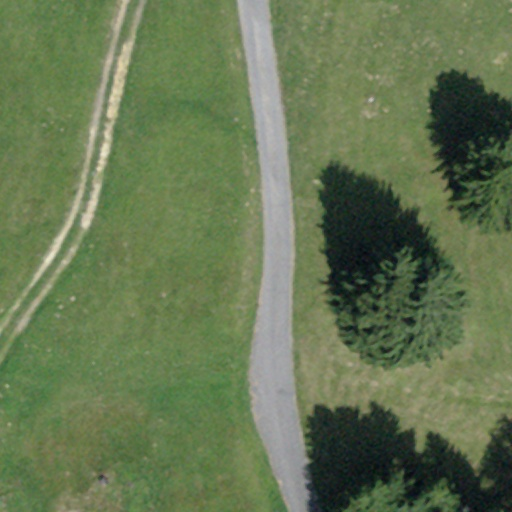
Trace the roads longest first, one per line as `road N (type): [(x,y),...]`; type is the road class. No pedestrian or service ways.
road 1 (track): [(306,511),(268,369),(287,214),(250,0)]
road 2 (track): [(139,0),(82,226),(0,347)]
